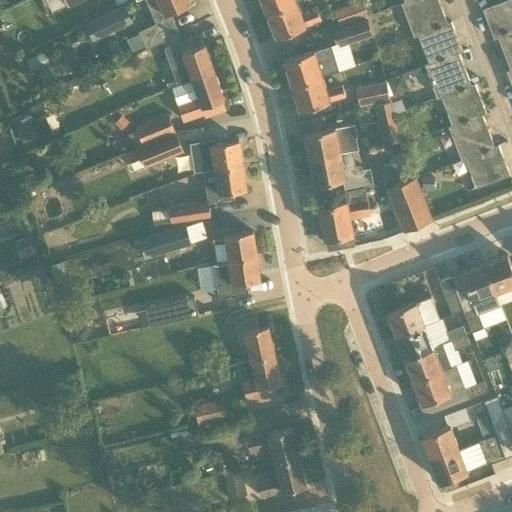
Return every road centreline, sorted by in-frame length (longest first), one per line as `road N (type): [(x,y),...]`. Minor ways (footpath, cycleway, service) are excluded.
road 1 (residential): [(299,305),(288,168),(262,79),(225,0)]
road 2 (residential): [(427,511),(345,289)]
road 3 (residential): [(345,511),(299,305)]
road 4 (residential): [(345,289),(511,223)]
road 5 (residential): [(511,113),(465,0)]
